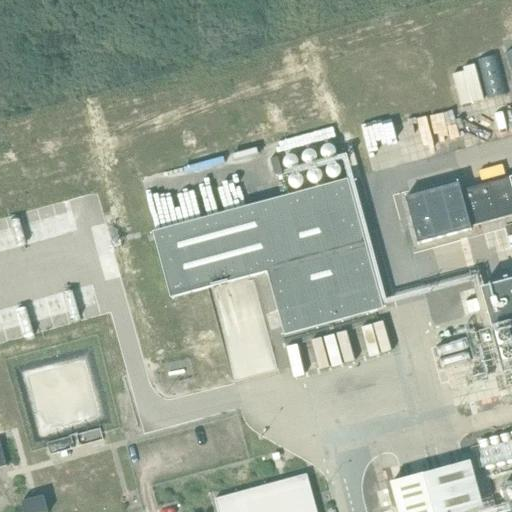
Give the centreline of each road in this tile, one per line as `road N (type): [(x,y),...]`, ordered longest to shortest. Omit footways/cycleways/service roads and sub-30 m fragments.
road 1 (unknown): [(324,381),(190,408),(161,401),(142,383),(88,258),(0,256)]
road 2 (unknown): [(324,381),(416,351),(421,320),(387,177),(399,165),(511,139)]
road 3 (unknown): [(354,511),(324,381)]
